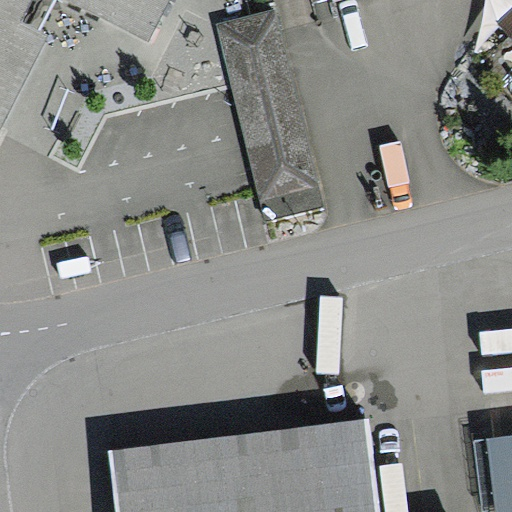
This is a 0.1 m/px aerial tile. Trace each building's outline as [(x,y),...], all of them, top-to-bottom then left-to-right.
[(0,0),(0,124),(47,34),(38,29),(53,0),(68,0),(149,42),(170,0),(0,0)] [(511,10),(500,22),(511,34),(511,10)] [(275,11),(218,26),(268,219),(325,204),(275,11)] [(379,511),(370,423),(111,452),(118,511),(379,511)] [(511,511),(511,436),(486,439),(494,511),(511,511)]
